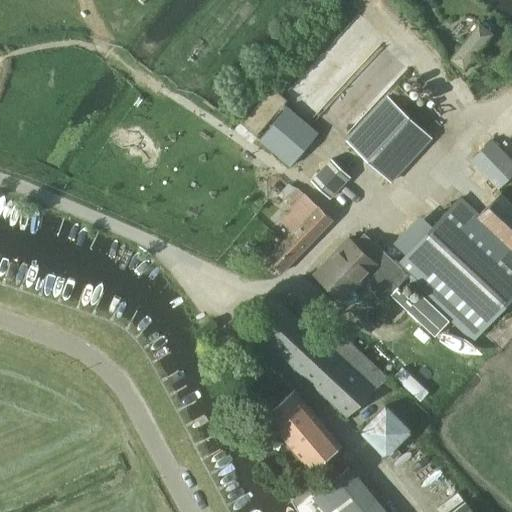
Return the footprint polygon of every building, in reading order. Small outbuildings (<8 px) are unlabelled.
[(449,59),(464,70),(493,33),(479,21),(449,59)] [(389,94),(386,91),(344,134),(367,157),(392,131),(410,114),(389,94)] [(262,138),(291,107),(277,94),(248,126),(262,139),(262,138)] [(360,112),(348,101),(346,104),(337,97),(323,114),(343,132),(360,112)] [(321,135),(291,107),(262,138),(292,166),(321,135)] [(392,131),(367,157),(390,183),(432,139),(410,114),(392,131)] [(511,176),(511,160),(492,140),(471,160),(498,189),(511,176)] [(310,182),(328,199),(350,176),(331,159),(310,182)] [(293,207),(305,194),(288,182),(282,188),(277,183),(272,188),(293,207)] [(409,276),(475,338),(492,321),(511,298),(511,202),(502,193),(478,218),(459,200),(399,264),(365,233),(355,243),(349,237),(315,274),(343,301),(364,278),(387,300),(409,276)] [(333,220),(305,194),(293,207),(280,221),(292,232),(267,258),(282,273),(333,220)] [(254,327),(349,417),(387,377),(338,331),(326,344),(280,300),(254,327)] [(404,364),(395,373),(420,397),(428,388),(404,364)] [(341,445),(294,390),(261,418),(308,473),(341,445)] [(415,427),(389,401),(360,429),(386,456),(415,427)] [(324,511),(387,511),(349,466),(312,496),(324,511)] [(448,511),(474,511),(465,499),(448,511)]
